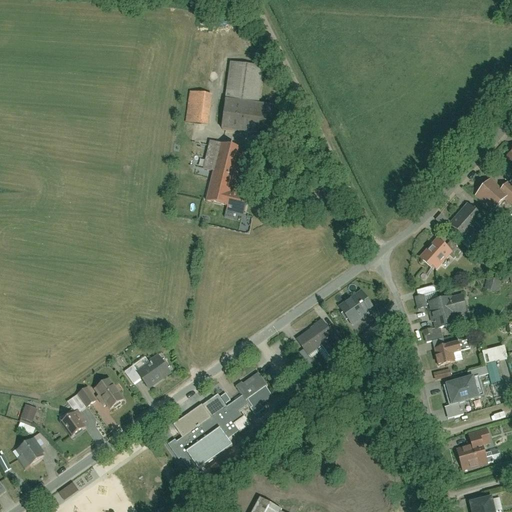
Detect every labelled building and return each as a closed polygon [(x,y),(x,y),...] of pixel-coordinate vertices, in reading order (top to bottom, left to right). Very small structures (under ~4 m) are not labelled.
[(232,64),(223,130),(276,136),(280,106),(260,103),(264,68),(232,64)] [(188,92),(185,124),(206,126),(209,95),(188,92)] [(216,143),(204,201),(225,205),(225,209),(245,214),(249,193),(237,190),(246,149),(216,143)] [(489,181),(476,196),(494,211),(503,200),(511,207),(511,185),(507,182),(500,190),(489,181)] [(467,205),(448,226),(466,241),(484,220),(467,205)] [(435,239),(419,258),(435,272),(452,254),(435,239)] [(489,281),(489,293),(498,293),(498,281),(489,281)] [(360,292),(338,307),(352,326),(373,311),(360,292)] [(429,302),(435,329),(459,324),(457,316),(467,314),(462,294),(429,302)] [(321,322),(295,340),(307,356),(321,346),(332,362),(344,353),(321,322)] [(458,343),(433,349),(438,368),(455,363),(453,355),(460,353),(458,343)] [(481,351),(483,364),(503,361),(501,348),(481,351)] [(170,374),(157,356),(134,372),(147,390),(170,374)] [(494,363),(485,365),(490,384),(499,382),(494,363)] [(195,432),(183,440),(201,466),(231,445),(226,437),(246,423),(238,412),(246,406),(253,415),(264,408),(261,405),(273,397),(256,372),(233,388),(240,397),(226,407),(218,395),(202,407),(206,413),(190,425),(195,432)] [(478,398),(471,377),(445,385),(451,406),(478,398)] [(123,400),(109,379),(95,389),(109,410),(123,400)] [(96,401),(88,388),(77,395),(86,408),(96,401)] [(29,427),(35,409),(24,405),(15,428),(32,434),(34,429),(29,427)] [(75,414),(62,422),(72,438),(85,429),(75,414)] [(472,445),(457,450),(463,471),(489,464),(484,446),(492,444),(488,430),(469,435),(472,445)] [(39,432),(15,451),(28,468),(43,456),(38,450),(47,442),(39,432)] [(2,453),(0,453),(0,471),(1,473),(10,469),(2,453)] [(469,502),(471,511),(495,511),(492,497),(469,502)] [(257,500),(250,511),(278,511),(279,511),(257,500)]
